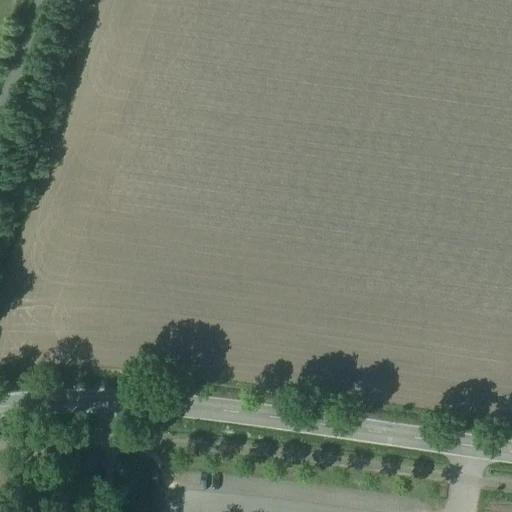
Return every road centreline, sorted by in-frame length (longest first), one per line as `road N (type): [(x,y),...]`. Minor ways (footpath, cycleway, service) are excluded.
road 1 (secondary): [(511,455),(186,407),(0,407)]
road 2 (unclassified): [(0,113),(43,0)]
